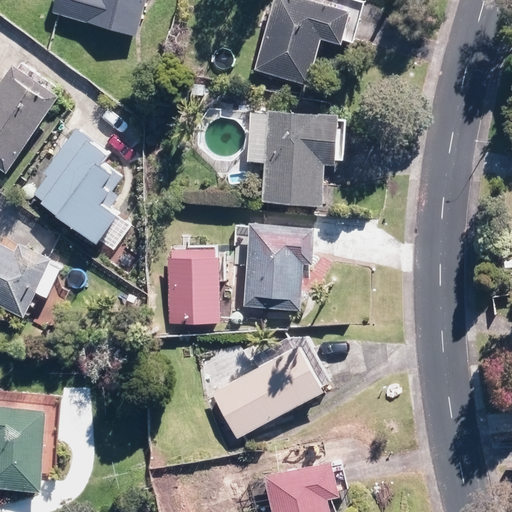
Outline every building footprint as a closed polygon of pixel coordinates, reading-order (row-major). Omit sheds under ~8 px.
[(55,0),(142,30),(152,0),(55,0)] [(369,0),(280,0),(260,63),(315,81),(331,28),(358,37),(369,0)] [(0,159),(13,169),(75,82),(29,50),(0,90),(0,159)] [(352,102),(276,98),(275,108),(256,107),(254,155),(273,156),(271,195),(331,198),(333,155),(349,156),(352,102)] [(83,125),(40,189),(113,238),(137,202),(117,189),(136,160),(83,125)] [(329,218),(257,214),(257,222),(237,221),(234,263),(254,264),(252,300),(308,304),(311,252),(327,253),(329,218)] [(0,227),(0,297),(32,314),(67,250),(30,230),(25,240),(0,227)] [(224,319),(227,243),(175,242),(173,318),(224,319)] [(267,361),(218,388),(245,434),(341,379),(308,321),(260,349),(267,361)] [(57,398),(0,393),(0,479),(50,484),(57,398)] [(348,450),(273,465),(282,511),(340,511),(336,491),(355,488),(348,450)]
